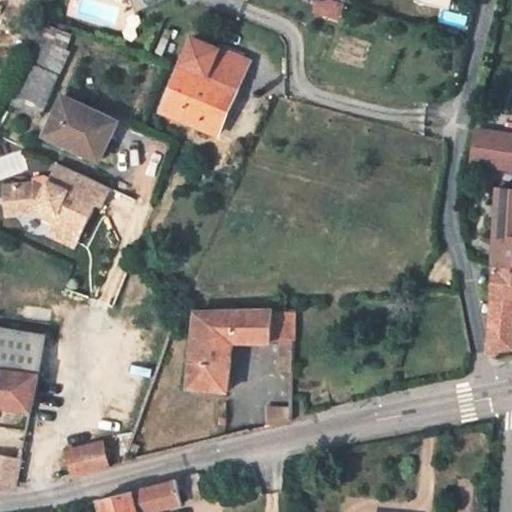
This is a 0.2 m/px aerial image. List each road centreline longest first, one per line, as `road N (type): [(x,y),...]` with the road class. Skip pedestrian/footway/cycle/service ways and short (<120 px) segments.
road 1 (residential): [(488,402),(46,500),(0,503)]
road 2 (residential): [(488,402),(447,196),(494,0)]
